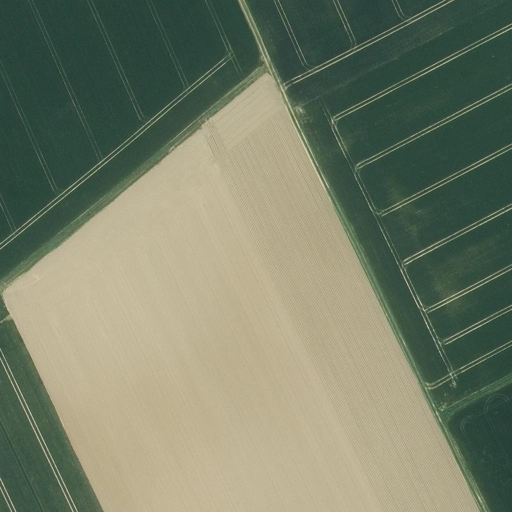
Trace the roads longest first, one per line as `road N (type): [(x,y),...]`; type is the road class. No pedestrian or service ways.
road 1 (track): [(0,304),(274,70),(243,0)]
road 2 (track): [(444,426),(274,70)]
road 3 (track): [(485,511),(444,426),(511,390)]
